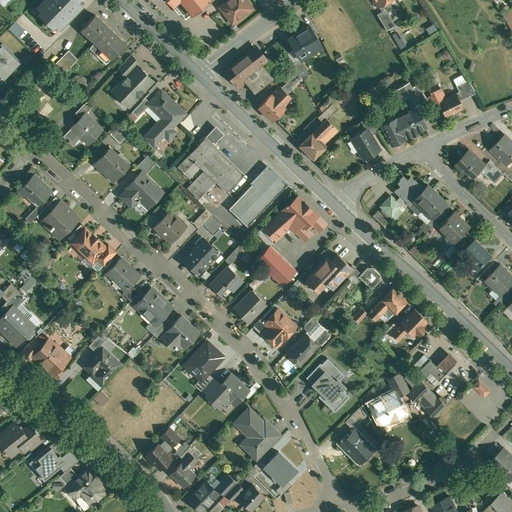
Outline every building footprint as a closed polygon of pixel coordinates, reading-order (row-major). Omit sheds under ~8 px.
[(42,0),(36,6),(41,11),(37,14),(53,29),(56,26),(60,30),(83,6),(79,2),(80,0),(42,0)] [(167,0),(171,4),(173,4),(174,5),(179,0),(180,0),(192,13),(207,0),(167,0)] [(245,0),(227,0),(220,6),(232,23),(252,8),(245,0)] [(393,26),(385,12),(378,16),(387,30),(393,26)] [(126,43),(96,14),(82,29),(83,28),(91,34),(89,36),(101,47),(95,53),(107,63),(126,43)] [(15,21),(8,28),(17,37),(23,29),(15,21)] [(310,25),(288,38),(300,59),(322,46),(310,25)] [(278,41),(264,51),(271,60),(285,50),(278,41)] [(21,62),(2,44),(0,45),(0,83),(0,84),(21,62)] [(256,46),(224,71),(235,83),(261,63),(266,58),(256,46)] [(69,50),(52,67),(61,76),(78,59),(69,50)] [(140,63),(131,55),(118,68),(127,76),(137,65),(138,65),(140,63)] [(307,72),(300,59),(293,63),(296,67),(301,76),(307,72)] [(261,63),(235,83),(238,86),(245,81),(254,93),(273,78),(261,63)] [(127,76),(113,91),(119,97),(122,94),(131,104),(147,87),(153,81),(153,80),(138,65),(137,65),(127,76)] [(296,67),(283,77),(290,86),(302,77),(301,76),(296,67)] [(160,83),(155,78),(153,80),(153,81),(147,87),(151,91),(160,83)] [(436,78),(426,83),(428,88),(438,83),(436,78)] [(468,80),(457,86),(463,98),(475,92),(468,80)] [(438,83),(428,88),(432,95),(432,96),(435,94),(442,91),(438,83)] [(185,113),(161,90),(150,102),(165,116),(145,136),(155,146),(165,136),(173,128),(179,121),(178,120),(185,113)] [(286,91),(278,100),(285,106),(293,98),(286,91)] [(421,103),(414,91),(408,94),(415,106),(421,103)] [(442,91),(435,94),(439,101),(445,98),(442,91)] [(271,93),(259,105),(273,119),(285,107),(285,106),(278,100),(271,93)] [(439,101),(438,102),(439,103),(445,116),(452,113),(453,116),(455,117),(458,115),(459,114),(457,110),(464,107),(457,93),(439,101)] [(435,94),(432,96),(432,95),(428,97),(432,106),(439,103),(438,102),(439,101),(435,94)] [(143,100),(132,111),(138,117),(149,105),(143,100)] [(87,101),(76,113),(81,118),(85,113),(86,114),(92,107),(87,101)] [(332,103),(318,117),(323,122),(327,118),(327,119),(338,108),(332,103)] [(417,109),(396,119),(404,135),(416,129),(418,132),(426,127),(417,109)] [(81,118),(63,136),(71,142),(79,134),(89,143),(102,129),(86,114),(85,113),(81,118)] [(369,116),(361,121),(366,129),(367,129),(371,135),(378,131),(369,116)] [(323,122),(300,145),(314,158),(327,146),(324,143),(338,130),(327,119),(327,118),(323,122)] [(396,119),(383,125),(392,144),(418,132),(416,129),(404,135),(396,119)] [(119,125),(111,134),(120,143),(128,134),(119,125)] [(173,128),(165,136),(169,140),(177,132),(173,128)] [(366,129),(352,138),(364,158),(380,149),(371,135),(367,129),(366,129)] [(511,141),(504,134),(491,148),(506,162),(511,155),(511,141)] [(204,170),(187,187),(199,198),(216,181),(227,191),(243,174),(205,137),(188,154),(189,155),(201,166),(204,170)] [(118,155),(109,146),(94,162),(101,169),(102,168),(114,180),(113,180),(114,181),(129,165),(128,165),(126,167),(116,157),(118,155)] [(476,157),(469,150),(456,162),(465,171),(467,169),(474,176),(486,164),(477,155),(476,157)] [(149,153),(134,168),(140,174),(142,171),(145,173),(157,161),(149,153)] [(189,155),(178,167),(189,178),(201,166),(189,155)] [(503,173),(494,165),(490,169),(494,173),(490,177),(495,182),(503,173)] [(268,168),(229,208),(248,226),(286,185),(268,168)] [(140,174),(127,187),(128,188),(121,195),(132,206),(138,200),(139,201),(140,200),(145,204),(152,197),(156,200),(164,192),(145,173),(142,171),(140,174)] [(52,191),(34,173),(18,189),(25,196),(28,193),(40,204),(52,191)] [(407,179),(403,176),(397,182),(400,185),(395,190),(408,204),(413,199),(422,189),(420,187),(422,185),(418,182),(417,182),(410,175),(407,179)] [(447,202),(428,184),(422,189),(413,199),(431,216),(432,217),(446,202),(447,202)] [(319,215),(298,195),(282,209),(300,226),(302,229),(305,226),(307,229),(312,225),(310,222),(318,215),(319,215)] [(391,195),(379,207),(392,219),(403,207),(391,195)] [(41,211),(37,215),(42,220),(60,202),(55,197),(41,211)] [(79,217),(61,200),(60,202),(42,220),(59,237),(79,217)] [(446,202),(432,217),(431,216),(426,221),(431,226),(451,206),(446,202)] [(37,207),(26,218),(30,222),(37,215),(41,211),(37,207)] [(206,208),(193,222),(199,229),(213,215),(206,208)] [(300,226),(282,209),(261,228),(274,241),(270,245),(291,226),(295,231),(300,226)] [(471,226),(455,210),(440,226),(447,233),(448,232),(457,239),(457,240),(464,233),(471,226)] [(186,225),(170,211),(155,226),(171,241),(186,225)] [(222,224),(212,215),(204,224),(213,233),(222,224)] [(327,224),(318,215),(310,222),(312,225),(313,224),(319,231),(327,224)] [(81,224),(73,232),(77,236),(85,228),(81,224)] [(0,248),(11,237),(0,225),(0,248)] [(77,236),(72,242),(78,247),(78,249),(85,255),(87,255),(92,260),(96,256),(106,246),(105,246),(99,239),(99,238),(94,233),(93,234),(86,227),(85,228),(77,236)] [(223,232),(219,228),(214,234),(218,237),(223,232)] [(464,233),(457,240),(457,239),(453,243),(458,248),(469,237),(464,233)] [(197,244),(183,259),(198,273),(218,252),(201,235),(195,242),(197,244)] [(476,239),(463,253),(469,259),(470,258),(480,268),(482,266),(491,255),(482,246),(482,245),(476,239)] [(108,243),(105,246),(106,246),(96,256),(104,264),(117,251),(108,243)] [(270,245),(256,259),(282,285),(297,270),(270,245)] [(238,255),(233,251),(226,259),(230,263),(228,265),(228,266),(238,255)] [(328,257),(306,279),(318,290),(326,281),(332,287),(343,275),(351,266),(338,254),(332,261),(328,257)] [(491,255),(482,266),(486,270),(496,260),(491,255)] [(140,274),(121,256),(103,275),(103,276),(107,272),(115,280),(118,277),(123,281),(120,284),(125,289),(126,289),(131,284),(140,274)] [(486,270),(485,271),(489,275),(500,264),(496,260),(486,270)] [(489,275),(486,278),(502,294),(511,283),(511,273),(506,268),(506,269),(501,264),(501,263),(500,264),(489,275)] [(228,266),(228,265),(210,284),(230,303),(230,302),(219,292),(226,285),(233,291),(243,279),(228,266)] [(351,266),(343,275),(348,279),(357,269),(352,265),(351,266)] [(373,267),(367,267),(359,276),(372,288),(380,280),(380,274),(373,267)] [(37,269),(30,277),(33,280),(40,273),(37,269)] [(23,291),(31,281),(19,270),(15,274),(23,282),(18,287),(23,291)] [(258,275),(249,284),(254,288),(263,280),(258,275)] [(12,281),(3,290),(3,291),(1,293),(8,300),(19,288),(12,281)] [(511,283),(502,294),(498,298),(503,302),(505,300),(511,292),(511,283)] [(139,292),(131,284),(126,289),(125,289),(122,291),(131,300),(139,292)] [(159,294),(152,288),(153,287),(152,286),(136,304),(154,321),(156,323),(164,315),(172,306),(159,294)] [(407,300),(392,287),(380,300),(388,307),(394,313),(407,300)] [(8,300),(5,302),(10,307),(12,305),(16,308),(27,296),(19,288),(8,300)] [(252,290),(234,308),(248,322),(266,304),(252,290)] [(388,307),(380,300),(372,309),(379,316),(383,312),(388,307)] [(16,308),(12,305),(10,307),(0,317),(0,324),(19,342),(35,326),(16,308)] [(394,313),(388,307),(383,312),(389,318),(394,313)] [(278,308),(270,317),(269,317),(268,318),(268,319),(267,320),(272,324),(267,329),(271,333),(269,335),(278,343),(282,339),(283,339),(294,328),(287,321),(289,319),(278,308)] [(362,308),(353,317),(358,322),(367,312),(362,308)] [(427,320),(414,308),(401,323),(408,330),(413,334),(415,332),(418,336),(427,327),(424,324),(427,320)] [(379,316),(372,309),(368,313),(375,321),(379,316)] [(156,323),(154,321),(150,325),(156,332),(157,331),(169,319),(164,315),(156,323)] [(184,320),(181,317),(182,316),(182,315),(174,323),(162,336),(174,348),(175,347),(177,348),(178,347),(177,345),(180,342),(185,346),(199,332),(194,327),(192,329),(187,325),(188,323),(188,322),(187,320),(186,320),(185,320),(184,320)] [(263,316),(253,326),(262,335),(267,329),(272,324),(267,320),(263,316)] [(312,316),(303,326),(308,332),(309,332),(318,322),(312,316)] [(169,319),(157,331),(162,336),(174,323),(169,319)] [(318,322),(309,332),(308,332),(306,334),(313,340),(324,328),(318,322)] [(394,322),(386,330),(390,335),(392,333),(398,326),(394,322)] [(398,326),(392,333),(398,340),(408,330),(401,323),(398,326)] [(324,328),(313,340),(318,345),(319,347),(331,334),(324,328)] [(305,333),(287,352),(291,356),(295,356),(300,360),(304,360),(318,345),(313,340),(306,334),(305,333)] [(99,334),(89,344),(95,349),(105,339),(99,334)] [(34,337),(22,350),(30,358),(34,354),(33,354),(42,344),(34,337)] [(56,344),(49,338),(50,337),(49,337),(42,344),(33,354),(34,354),(41,361),(46,366),(54,373),(70,356),(69,356),(68,357),(62,351),(64,349),(58,342),(56,344)] [(206,338),(182,364),(199,379),(201,382),(208,374),(226,356),(206,338)] [(120,363),(102,346),(85,365),(102,381),(120,363)] [(320,362),(306,377),(322,392),(318,396),(327,404),(330,401),(337,408),(349,395),(342,388),(345,385),(339,380),(345,374),(327,357),(322,363),(320,362)] [(436,365),(429,358),(419,369),(425,376),(430,371),(439,379),(446,371),(437,363),(436,365)] [(248,389),(231,373),(221,384),(213,393),(211,395),(222,405),(229,398),(235,404),(248,389)] [(213,378),(208,374),(201,382),(199,379),(194,384),(201,391),(203,388),(213,378)] [(399,374),(389,379),(395,391),(398,395),(408,390),(399,374)] [(213,378),(203,388),(211,395),(213,393),(221,384),(214,377),(213,378)] [(482,398),(489,391),(477,378),(470,385),(482,398)] [(420,382),(410,393),(419,402),(429,391),(420,382)] [(101,389),(94,397),(102,405),(110,397),(101,389)] [(395,391),(370,403),(381,424),(389,420),(390,422),(401,417),(400,415),(406,412),(398,395),(395,391)] [(363,403),(350,416),(357,424),(368,413),(363,403)] [(264,421),(249,407),(235,421),(246,432),(250,429),(255,434),(250,438),(243,445),(254,456),(267,443),(269,445),(280,434),(273,427),(270,430),(266,426),(265,427),(262,424),(264,421)] [(16,421),(0,433),(0,441),(11,455),(21,446),(24,449),(29,445),(27,443),(40,432),(35,426),(31,422),(22,429),(16,421)] [(181,437),(169,426),(161,435),(166,440),(160,445),(166,452),(181,437)] [(373,449),(354,429),(340,442),(360,462),(373,449)] [(40,432),(27,443),(29,445),(31,448),(44,437),(40,432)] [(54,441),(30,462),(45,479),(59,466),(62,464),(60,462),(63,459),(61,457),(65,454),(54,441)] [(185,441),(175,451),(180,456),(190,446),(185,441)] [(160,445),(158,443),(146,454),(160,469),(172,458),(166,452),(160,445)] [(200,455),(190,446),(180,456),(183,460),(190,452),(197,459),(200,455)] [(511,454),(504,447),(490,462),(510,480),(511,477),(511,454)] [(69,451),(65,454),(61,457),(63,459),(60,462),(62,464),(59,466),(64,472),(71,466),(78,461),(69,451)] [(268,461),(263,466),(264,466),(281,484),(282,484),(286,479),(297,469),(278,451),(268,461)] [(183,460),(182,462),(188,468),(197,459),(190,452),(183,460)] [(263,466),(268,461),(263,455),(253,466),(259,471),(264,466),(263,466)] [(181,462),(170,473),(184,486),(195,475),(188,468),(182,462),(181,462)] [(64,472),(60,475),(68,485),(78,476),(71,466),(64,472)] [(107,490),(89,467),(78,476),(68,485),(66,486),(74,496),(75,496),(83,490),(87,496),(86,497),(91,503),(107,490)] [(229,473),(216,486),(225,495),(226,493),(236,483),(237,482),(229,473)] [(291,484),(286,479),(282,484),(281,484),(275,490),(281,495),(291,484)] [(206,480),(189,498),(201,510),(217,494),(217,491),(206,480)] [(238,483),(226,494),(232,500),(244,488),(238,483)] [(265,495),(253,484),(239,498),(252,510),(259,502),(259,501),(265,495)] [(87,496),(83,490),(75,496),(85,509),(91,503),(86,497),(87,496)] [(289,491),(284,493),(286,503),(292,502),(289,491)] [(511,511),(511,499),(503,491),(492,502),(492,503),(484,511),(483,511),(511,511)] [(450,496),(432,504),(435,511),(457,511),(456,509),(455,510),(449,497),(450,496)] [(219,501),(210,511),(218,511),(224,506),(219,501)]
